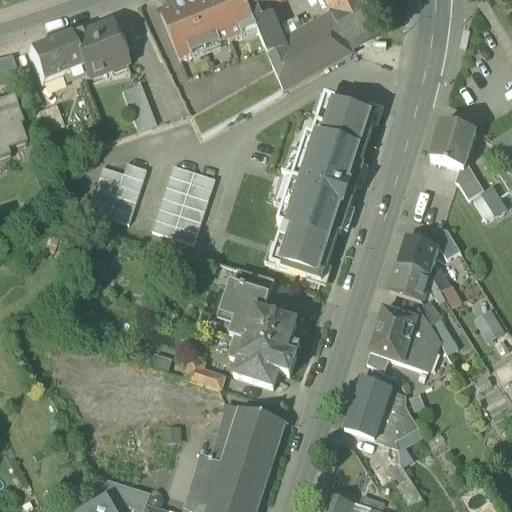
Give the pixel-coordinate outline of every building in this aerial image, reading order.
[(219,50),(231,45),(212,0),(204,0),(197,3),(196,0),(185,5),(204,50),(211,47),(219,50)] [(254,29),(253,26),(242,0),(212,0),(231,45),(244,40),(247,32),(254,29)] [(242,0),(253,26),(261,22),(257,11),(283,0),(242,0)] [(322,0),(329,15),(360,0),(322,0)] [(334,26),(345,48),(370,36),(377,33),(361,0),(360,0),(329,15),(330,17),(334,26)] [(196,53),(204,50),(185,5),(174,9),(175,12),(160,18),(180,66),(193,61),(196,53)] [(334,26),(330,17),(280,44),(284,53),(334,26)] [(350,59),(348,55),(345,48),(334,26),(284,53),(280,44),(270,19),(261,22),(253,26),(254,29),(257,35),(267,61),(274,76),(283,96),(350,59)] [(247,32),(244,40),(257,35),(254,29),(247,32)] [(79,37),(68,41),(81,73),(80,73),(85,84),(126,68),(112,31),(81,42),(79,37)] [(377,33),(370,36),(373,42),(373,44),(380,40),(377,33)] [(348,55),(373,42),(370,36),(345,48),(348,55)] [(41,89),(80,73),(81,73),(68,41),(68,40),(28,56),(41,89)] [(204,50),(206,55),(219,50),(211,47),(204,50)] [(206,55),(204,50),(196,53),(193,61),(206,55)] [(0,63),(0,91),(19,85),(11,61),(0,63)] [(192,122),(202,142),(283,96),(274,76),(192,122)] [(121,96),(137,137),(156,129),(141,89),(121,96)] [(312,139),(306,137),(292,182),(282,179),(273,207),(282,210),(277,227),(283,229),(276,249),(282,251),(275,271),(321,286),(338,235),(341,237),(364,168),(360,167),(376,117),(331,101),(324,121),(318,119),(312,139)] [(0,164),(8,162),(5,151),(23,145),(10,107),(0,110),(0,164)] [(35,120),(42,140),(63,133),(56,113),(35,120)] [(459,174),(463,176),(466,167),(475,137),(442,127),(430,165),(459,174)] [(511,137),(491,150),(505,172),(511,184),(511,137)] [(459,190),(468,206),(483,196),(466,167),(463,176),(459,174),(455,189),(459,190)] [(147,174),(126,168),(122,179),(143,185),(147,174)] [(194,177),(173,170),(170,181),(191,188),(194,177)] [(122,179),(101,172),(98,183),(119,189),(122,179)] [(510,198),(511,197),(511,184),(505,172),(497,177),(510,198)] [(215,184),(194,177),(191,188),(211,195),(215,184)] [(143,185),(122,179),(119,189),(139,196),(143,185)] [(191,188),(170,181),(166,192),(187,199),(191,188)] [(119,189),(98,183),(94,194),(115,200),(119,189)] [(211,195),(191,188),(187,199),(208,206),(211,195)] [(139,196),(119,189),(115,200),(136,207),(139,196)] [(187,199),(166,192),(163,203),(183,210),(187,199)] [(507,214),(494,193),(473,206),(486,227),(507,214)] [(115,200),(94,194),(91,204),(111,211),(115,200)] [(208,206),(187,199),(183,210),(204,217),(208,206)] [(136,207),(115,200),(111,211),(132,218),(136,207)] [(183,210),(163,203),(159,214),(180,221),(183,210)] [(111,211),(91,204),(87,215),(108,222),(111,211)] [(204,217),(183,210),(180,221),(201,228),(204,217)] [(132,218),(111,211),(108,222),(129,229),(132,218)] [(180,221),(159,214),(156,225),(176,232),(180,221)] [(201,228),(180,221),(176,232),(197,238),(201,228)] [(176,232),(156,225),(152,236),(173,243),(176,232)] [(197,238),(176,232),(173,243),(194,249),(197,238)] [(440,255),(447,266),(460,257),(448,237),(437,233),(431,252),(439,254),(440,255)] [(406,243),(398,269),(430,281),(438,294),(440,297),(450,291),(439,274),(433,272),(439,254),(431,252),(406,243)] [(428,288),(430,281),(398,269),(389,296),(421,307),(428,288)] [(245,294),(268,301),(272,287),(249,280),(245,294)] [(428,288),(434,298),(438,294),(430,281),(428,288)] [(231,341),(235,343),(286,359),(290,348),(296,329),(262,319),(268,301),(245,294),(234,290),(224,321),(230,323),(230,324),(236,326),(231,341)] [(450,291),(440,297),(450,314),(461,307),(451,291),(450,291)] [(419,315),(430,332),(437,328),(441,326),(429,308),(419,315)] [(389,365),(402,369),(416,325),(415,325),(383,314),(369,358),(370,358),(389,365)] [(505,337),(490,314),(473,325),(487,348),(505,337)] [(419,315),(415,325),(416,325),(402,369),(428,378),(439,348),(440,346),(430,332),(419,315)] [(459,354),(441,326),(437,328),(451,350),(444,355),(448,361),(459,354)] [(451,350),(437,328),(430,332),(440,346),(444,355),(451,350)] [(296,363),(286,359),(235,343),(229,363),(234,365),(230,377),(235,378),(234,382),(273,395),(278,378),(290,382),(296,363)] [(300,352),(290,348),(286,359),(296,363),(300,352)] [(366,369),(384,378),(389,365),(370,358),(366,369)] [(151,373),(166,377),(170,365),(155,360),(151,373)] [(184,383),(220,395),(224,382),(202,375),(204,368),(190,363),(184,383)] [(353,409),(382,418),(390,392),(361,383),(353,409)] [(392,393),(390,392),(382,418),(390,423),(396,447),(418,433),(405,413),(405,404),(390,398),(392,393)] [(420,400),(409,403),(414,418),(425,414),(420,400)] [(145,511),(258,511),(285,428),(226,409),(223,418),(226,419),(212,463),(209,462),(209,465),(201,462),(185,511),(150,511),(147,511),(146,511),(145,511)] [(397,454),(396,447),(390,423),(382,418),(353,409),(346,436),(375,444),(385,447),(397,454)] [(181,432),(163,432),(163,448),(181,447),(181,432)] [(422,442),(418,433),(396,447),(397,454),(398,456),(405,452),(422,442)] [(414,466),(405,452),(398,456),(400,467),(403,473),(414,466)] [(28,488),(14,462),(7,466),(21,492),(28,488)] [(403,473),(400,467),(390,473),(412,509),(422,503),(403,473)] [(102,493),(107,501),(113,511),(145,511),(146,511),(147,511),(151,500),(104,486),(102,493)] [(113,511),(107,501),(86,511),(113,511)] [(320,511),(353,511),(354,509),(324,501),(320,511)]
